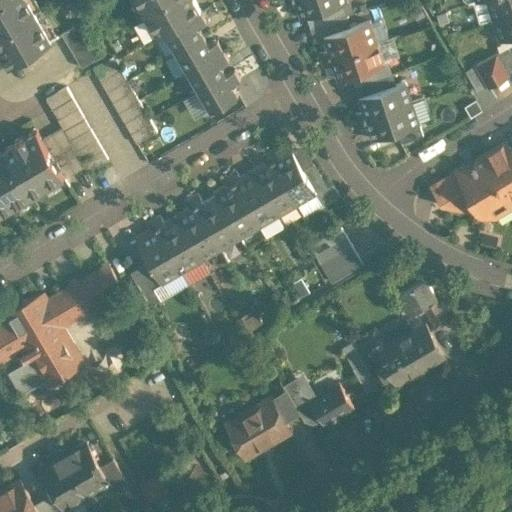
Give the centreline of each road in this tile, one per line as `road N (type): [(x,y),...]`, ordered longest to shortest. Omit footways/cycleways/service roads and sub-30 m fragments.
road 1 (residential): [(299,88),(90,208),(68,242),(0,282)]
road 2 (residential): [(278,511),(281,501),(486,375)]
road 3 (residential): [(0,462),(170,364)]
road 4 (residential): [(377,202),(430,154),(511,105)]
road 5 (residential): [(377,202),(403,233),(445,260),(503,280)]
road 6 (residential): [(299,88),(346,171),(377,202)]
road 7 (residential): [(511,433),(468,485),(420,511)]
